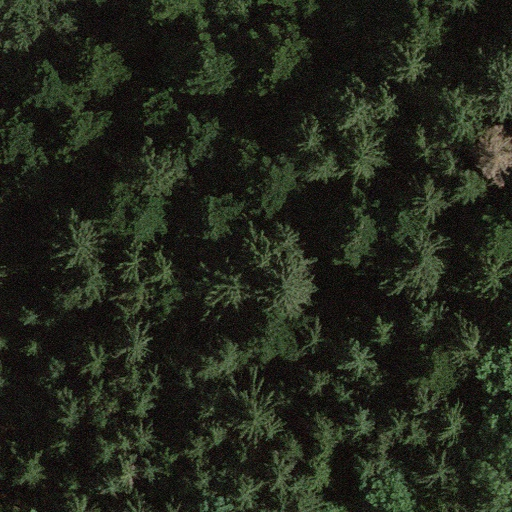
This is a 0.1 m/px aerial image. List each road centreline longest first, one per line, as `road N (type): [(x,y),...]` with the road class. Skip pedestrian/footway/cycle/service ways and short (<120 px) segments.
road 1 (track): [(0,227),(99,182),(325,40),(414,0)]
road 2 (track): [(377,511),(511,486)]
